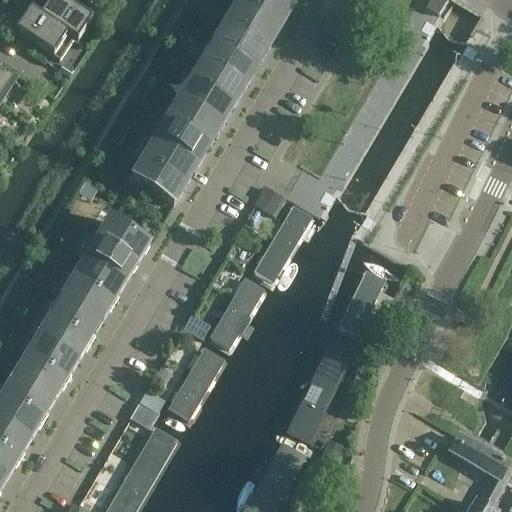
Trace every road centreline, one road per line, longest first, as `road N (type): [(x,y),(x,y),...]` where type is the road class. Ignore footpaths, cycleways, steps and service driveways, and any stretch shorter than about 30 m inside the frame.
road 1 (unclassified): [(23,511),(332,0)]
road 2 (unclassified): [(371,511),(396,385),(511,162)]
